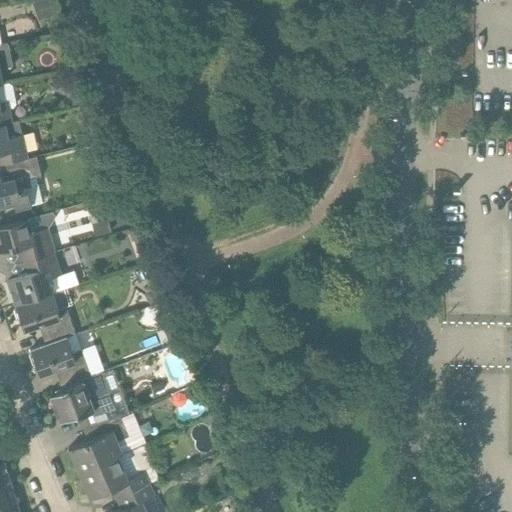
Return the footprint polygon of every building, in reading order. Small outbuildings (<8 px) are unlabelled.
[(0,84),(2,85),(0,74),(0,69),(12,67),(8,44),(0,45),(0,84)] [(0,124),(4,124),(11,122),(7,101),(0,102),(0,124)] [(0,165),(9,163),(27,159),(22,135),(7,138),(4,124),(0,124),(0,165)] [(27,159),(9,163),(12,175),(0,177),(0,207),(13,204),(15,210),(31,207),(26,189),(31,187),(29,179),(41,176),(36,157),(27,159)] [(27,260),(53,253),(54,253),(47,228),(31,232),(27,219),(0,226),(0,253),(23,247),(27,260)] [(15,306),(52,294),(51,293),(55,292),(50,279),(60,275),(53,253),(27,260),(24,261),(28,273),(7,280),(15,306)] [(50,342),(66,338),(75,335),(66,307),(57,310),(52,294),(15,306),(16,309),(14,310),(17,320),(19,319),(23,330),(44,324),(50,342)] [(61,388),(83,380),(91,377),(81,350),(72,354),(66,338),(50,342),(30,350),(31,354),(29,355),(32,364),(35,363),(39,375),(59,368),(66,385),(60,387),(61,388)] [(89,429),(109,421),(102,401),(92,405),(83,380),(61,388),(62,391),(49,396),(59,422),(77,416),(83,432),(89,429)] [(81,472),(129,451),(145,444),(131,412),(109,421),(89,429),(93,438),(68,449),(74,462),(76,462),(81,472)] [(120,497),(149,484),(143,471),(138,473),(129,451),(81,472),(78,472),(90,499),(116,487),(120,497)] [(0,489),(11,486),(4,462),(0,463),(0,489)] [(145,511),(141,501),(154,495),(149,484),(120,497),(116,499),(121,510),(116,511),(145,511)] [(0,511),(3,511),(18,508),(11,486),(0,489),(0,511)]
